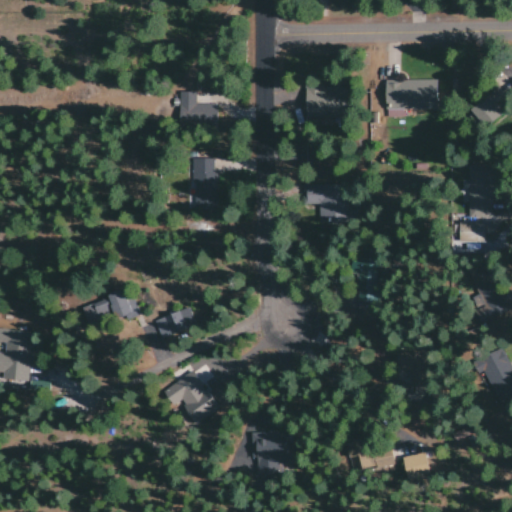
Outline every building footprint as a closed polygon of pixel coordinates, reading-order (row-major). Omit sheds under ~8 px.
[(503,111),(496,102),(502,98),(491,84),(465,105),(483,127),(503,111)] [(194,103),(195,90),(178,90),(177,126),(214,126),(215,104),(194,103)] [(346,123),(346,95),(303,95),(304,124),(346,123)] [(212,158),(191,157),(191,188),(212,189),(212,158)] [(457,242),(485,241),(495,246),(501,246),(500,225),(485,217),(492,202),(492,173),(487,171),(466,171),(466,175),(464,180),(465,222),(457,222),(457,242)] [(316,218),(343,221),(346,188),(301,183),(299,202),(318,204),(316,218)] [(469,295),(480,336),(508,329),(497,288),(469,295)] [(80,305),(86,323),(112,314),(114,321),(136,313),(128,289),(80,305)] [(158,337),(194,328),(189,308),(153,317),(158,337)] [(491,388),(511,376),(511,369),(499,347),(471,363),(477,373),(480,370),(491,388)] [(170,406),(179,401),(192,424),(225,405),(220,396),(211,401),(194,370),(161,389),(170,406)] [(282,439),(255,438),(254,473),(277,473),(277,466),(282,466),(282,439)] [(427,473),(424,453),(401,456),(404,476),(427,473)]
